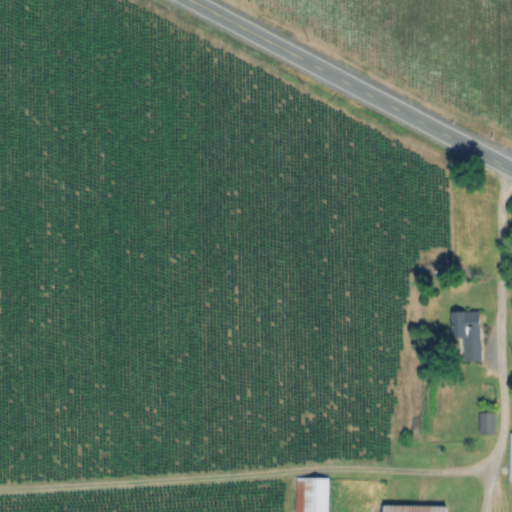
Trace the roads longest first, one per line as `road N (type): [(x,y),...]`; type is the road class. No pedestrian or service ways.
road 1 (secondary): [(189,0),(511,170)]
road 2 (residential): [(485,511),(503,397),(506,167)]
